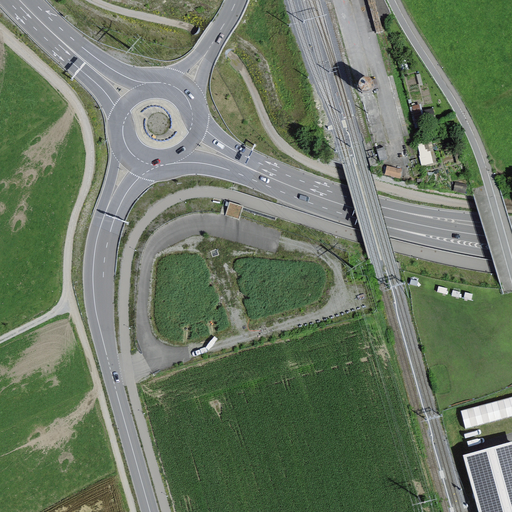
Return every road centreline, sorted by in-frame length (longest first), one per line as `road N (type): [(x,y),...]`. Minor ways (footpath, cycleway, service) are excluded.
road 1 (track): [(94,0),(220,45),(244,71),(274,135),(310,163),(389,188),(511,208)]
road 2 (track): [(0,30),(64,88),(86,122),(91,163),(67,253),(72,303)]
road 3 (secondary): [(149,511),(101,320),(98,269),(109,217)]
road 4 (track): [(72,303),(133,511)]
road 5 (primary): [(342,205),(435,243),(511,256)]
road 6 (secondary): [(342,205),(511,238)]
road 7 (primary): [(511,221),(342,205)]
